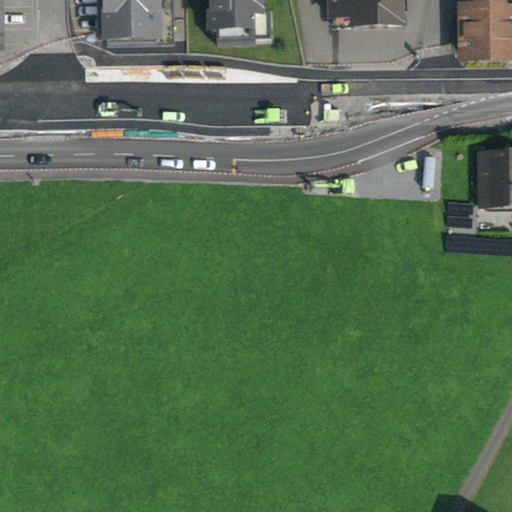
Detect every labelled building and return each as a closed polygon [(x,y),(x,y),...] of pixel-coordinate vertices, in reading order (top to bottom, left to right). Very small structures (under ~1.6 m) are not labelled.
[(155,0),(106,0),(107,51),(157,50),(155,0)] [(261,0),(213,0),(216,49),(253,47),(252,24),(262,24),(261,0)] [(329,0),(330,22),(354,22),(354,32),(403,31),(402,0),(329,0)] [(511,0),(480,0),(481,15),(461,15),(462,68),(511,67),(511,0)] [(511,157),(483,158),(483,207),(511,207),(511,157)]
